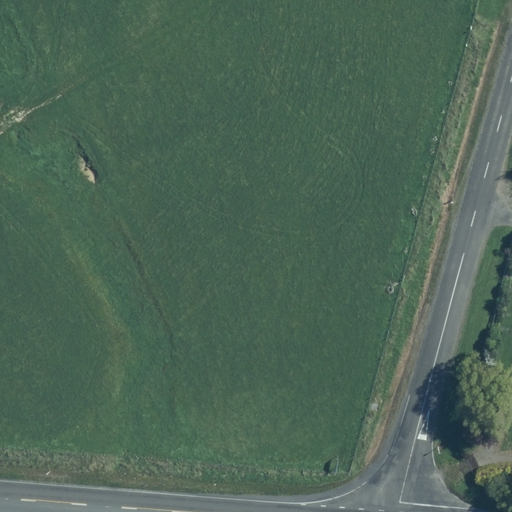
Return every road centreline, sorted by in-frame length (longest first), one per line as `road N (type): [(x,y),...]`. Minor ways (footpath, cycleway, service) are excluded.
road 1 (residential): [(399,511),(511,85)]
road 2 (secondary): [(181,511),(0,499)]
